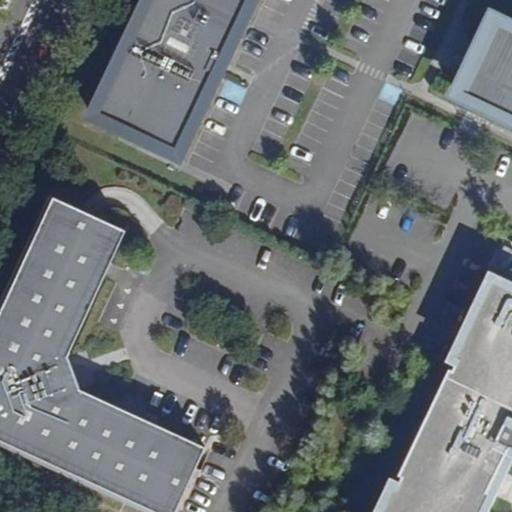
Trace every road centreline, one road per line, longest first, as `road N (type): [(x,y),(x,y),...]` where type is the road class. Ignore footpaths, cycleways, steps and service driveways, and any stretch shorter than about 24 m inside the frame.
road 1 (unknown): [(179,247),(143,335),(271,398)]
road 2 (unknown): [(482,186),(393,363)]
road 3 (residential): [(0,109),(51,0)]
